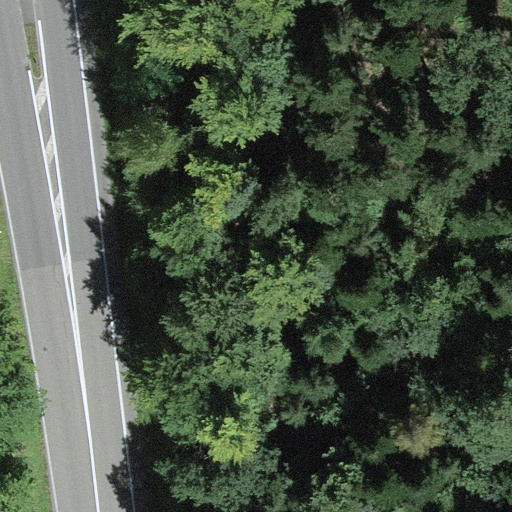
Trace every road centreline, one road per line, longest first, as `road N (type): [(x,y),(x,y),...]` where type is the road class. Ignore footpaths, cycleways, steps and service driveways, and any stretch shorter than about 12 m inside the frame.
road 1 (primary): [(100,511),(44,0)]
road 2 (primary): [(0,105),(98,511)]
